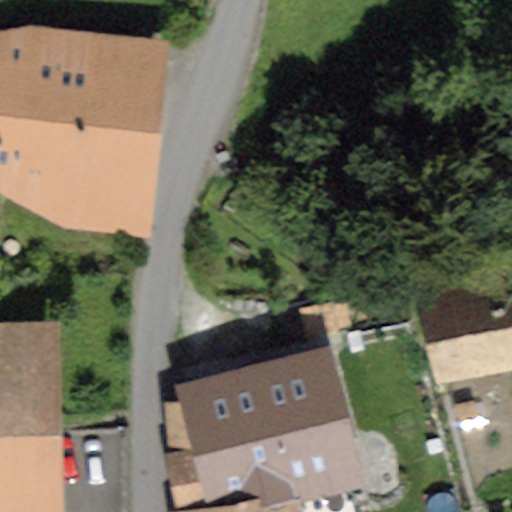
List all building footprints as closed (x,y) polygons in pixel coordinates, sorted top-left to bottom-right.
[(0,54),(0,180),(78,191),(75,218),(130,226),(146,68),(0,54)] [(453,356),(511,343),(511,295),(443,310),(453,356)] [(0,426),(41,426),(38,342),(0,343),(0,426)] [(172,399),(171,442),(178,455),(188,503),(342,471),(320,364),(200,389),(201,393),(172,399)] [(0,507),(43,506),(41,426),(0,426),(0,507)] [(356,511),(353,494),(292,507),(290,499),(259,506),(260,511),(356,511)]
